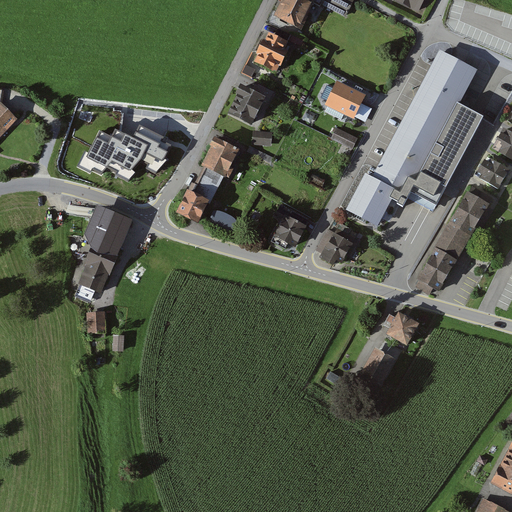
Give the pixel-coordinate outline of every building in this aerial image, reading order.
[(309,16),(307,15),(313,3),(314,0),(281,0),(274,15),(302,29),(309,16)] [(314,0),(313,3),(320,6),(321,4),(346,17),(354,0),(314,0)] [(427,0),(390,0),(420,15),(427,0)] [(288,45),(268,35),(254,62),(274,72),(288,45)] [(365,173),(346,209),(377,226),(383,215),(392,197),(398,200),(397,202),(403,205),(408,197),(433,210),(483,115),(460,102),(478,69),(440,49),(372,176),(365,173)] [(325,105),(354,119),(355,117),(361,104),(366,95),(337,81),(325,105)] [(254,93),(241,87),(228,115),(251,126),(263,100),(269,103),(273,94),(258,87),(254,93)] [(361,104),(355,117),(366,122),(372,109),(361,104)] [(0,139),(17,123),(0,106),(0,139)] [(358,140),(338,130),(332,141),(353,151),(358,140)] [(511,160),(511,133),(506,130),(495,151),(511,160)] [(253,131),(252,145),(271,146),(272,133),(253,131)] [(238,152),(216,141),(189,195),(178,216),(201,227),(238,152)] [(498,189),(508,171),(487,159),(477,177),(498,189)] [(309,181),(322,188),(325,181),(312,174),(309,181)] [(490,207),(468,194),(418,280),(421,281),(417,289),(430,296),(434,288),(440,292),(490,207)] [(209,217),(229,225),(235,209),(215,201),(209,217)] [(132,227),(102,213),(90,238),(94,240),(82,265),(86,267),(76,288),(99,298),(132,227)] [(306,228),(284,217),(273,239),(295,250),(306,228)] [(353,247),(330,234),(319,253),(323,255),(321,259),(334,266),(337,262),(343,265),(353,247)] [(106,315),(88,315),(89,334),(106,334),(106,315)] [(419,326),(399,315),(387,336),(408,347),(419,326)] [(115,329),(115,343),(125,343),(125,329),(115,329)] [(402,355),(383,343),(366,371),(385,382),(402,355)] [(342,380),(333,374),(329,380),(338,386),(342,380)] [(511,445),(492,485),(511,495),(511,445)] [(482,465),(476,462),(470,473),(476,476),(482,465)] [(506,511),(484,501),(478,511),(506,511)]
